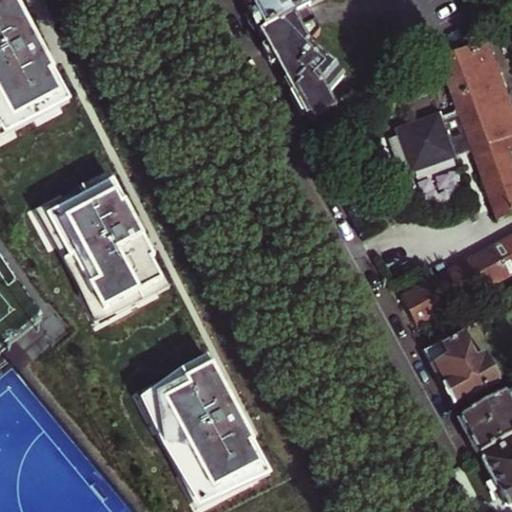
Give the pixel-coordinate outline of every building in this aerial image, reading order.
[(48,66),(12,0),(3,0),(0,2),(0,126),(1,128),(59,96),(44,68),(48,66)] [(254,32),(256,35),(288,17),(320,0),(246,0),(241,3),(239,4),(246,16),(245,18),(246,21),(252,32),(254,32)] [(307,123),(310,129),(332,117),(317,90),(333,73),(305,48),(288,17),(256,35),(254,35),(276,76),(303,125),(307,123)] [(511,133),(511,128),(495,79),(490,66),(483,44),(435,61),(454,116),(436,123),(434,119),(393,133),(401,155),(409,177),(450,163),(449,160),(467,154),(492,223),(511,216),(511,180),(503,154),(511,150),(511,143),(509,134),(511,133)] [(496,64),(490,66),(495,79),(501,77),(496,64)] [(119,205),(107,183),(44,217),(66,260),(70,258),(99,314),(159,282),(144,253),(148,252),(122,204),(119,205)] [(511,238),(396,300),(403,314),(412,329),(511,274),(511,238)] [(435,385),(448,409),(494,385),(480,358),(471,362),(460,340),(438,350),(436,346),(419,355),(435,385)] [(248,436),(210,366),(147,399),(162,427),(158,429),(181,472),(185,470),(200,497),(258,466),(244,438),(248,436)] [(511,410),(504,396),(456,422),(465,439),(475,458),(511,438),(511,410)] [(511,446),(480,464),(488,480),(501,504),(508,506),(511,504),(511,446)]
